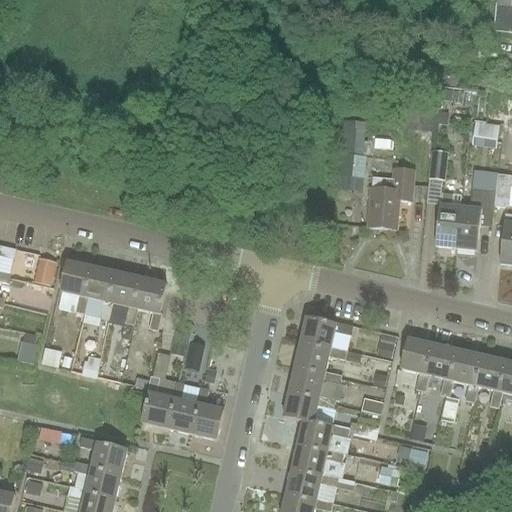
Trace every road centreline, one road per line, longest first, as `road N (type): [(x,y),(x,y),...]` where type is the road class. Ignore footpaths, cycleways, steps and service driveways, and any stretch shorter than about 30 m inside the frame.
road 1 (residential): [(276,271),(0,208)]
road 2 (residential): [(224,511),(276,271)]
road 3 (residential): [(511,322),(276,271)]
